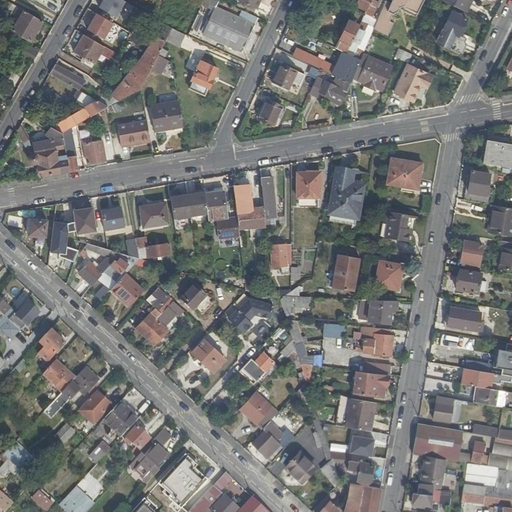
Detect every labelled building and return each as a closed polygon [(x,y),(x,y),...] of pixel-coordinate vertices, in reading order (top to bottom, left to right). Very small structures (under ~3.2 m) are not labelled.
[(110,19),(116,9),(100,0),(97,0),(90,13),(107,23),(108,22),(111,23),(113,20),(110,19)] [(237,0),(256,9),(260,0),(237,0)] [(367,0),(355,0),(352,6),(362,11),(367,0)] [(390,0),(388,5),(382,2),(381,4),(377,12),(374,20),(370,30),(385,37),(391,25),(387,23),(390,17),(395,14),(397,10),(401,7),(402,10),(414,16),(422,1),(420,0),(390,0)] [(465,0),(440,0),(440,1),(462,13),(466,4),(464,3),(465,0)] [(381,4),(376,2),(372,10),(377,12),(381,4)] [(43,20),(14,4),(10,12),(15,14),(20,17),(13,29),(31,40),(43,20)] [(258,18),(249,14),(246,21),(216,7),(203,34),(242,52),(258,18)] [(377,12),(372,10),(369,17),(374,20),(377,12)] [(463,19),(449,12),(445,19),(440,29),(433,43),(455,55),(463,41),(455,36),(463,19)] [(20,17),(15,14),(8,27),(13,29),(20,17)] [(356,24),(346,20),(333,48),(347,55),(357,60),(358,60),(361,53),(362,52),(369,34),(370,30),(374,20),(369,17),(363,14),(356,29),(354,28),(356,24)] [(167,17),(163,23),(169,26),(172,20),(167,17)] [(445,19),(440,17),(435,26),(440,29),(445,19)] [(169,26),(163,23),(143,57),(112,96),(107,93),(107,92),(100,102),(109,107),(119,101),(141,89),(148,75),(151,69),(159,55),(162,48),(165,41),(172,28),(169,26)] [(84,34),(105,46),(109,39),(88,26),(84,34)] [(185,34),(172,28),(165,41),(179,48),(185,34)] [(95,63),(105,46),(84,34),(74,52),(95,63)] [(25,43),(19,53),(34,61),(40,51),(25,43)] [(168,51),(162,48),(159,55),(164,58),(168,51)] [(293,49),(290,55),(300,60),(303,54),(293,49)] [(511,51),(502,70),(511,74),(511,51)] [(361,53),(358,60),(351,76),(363,81),(362,83),(373,88),(374,86),(380,89),(390,65),(361,53)] [(303,54),(300,60),(318,68),(320,62),(303,54)] [(164,58),(159,55),(151,69),(161,75),(169,60),(164,58)] [(340,74),(335,71),(333,76),(335,77),(348,83),(351,75),(349,74),(353,65),(355,66),(357,60),(347,55),(340,74)] [(209,88),(217,68),(200,60),(195,72),(191,80),(194,81),(190,89),(205,95),(208,87),(209,88)] [(295,69),(280,62),(276,71),(291,78),(295,69)] [(50,73),(80,90),(85,81),(56,64),(50,73)] [(413,101),(419,88),(422,89),(428,76),(405,65),(391,93),(408,102),(413,101)] [(271,81),(286,88),(291,78),(276,71),(271,81)] [(430,78),(428,76),(422,89),(424,91),(430,78)] [(348,83),(335,77),(331,85),(314,77),(309,87),(318,91),(327,95),(326,96),(339,103),(348,83)] [(318,91),(309,87),(306,93),(315,97),(318,91)] [(63,111),(68,105),(56,95),(51,101),(63,111)] [(279,106),(265,99),(256,116),(271,123),(279,106)] [(109,107),(100,102),(98,101),(87,107),(87,109),(58,125),(59,125),(56,127),(58,129),(60,128),(63,133),(90,117),(101,111),(108,107),(109,107)] [(183,127),(179,102),(151,106),(155,131),(183,127)] [(104,118),(101,111),(90,117),(94,124),(104,118)] [(150,142),(147,121),(118,126),(121,144),(135,142),(135,144),(150,142)] [(21,124),(16,132),(25,144),(28,149),(34,145),(34,143),(35,143),(21,124)] [(64,143),(63,133),(51,126),(47,133),(55,138),(56,139),(35,143),(34,143),(34,145),(36,154),(35,154),(34,153),(33,154),(32,154),(31,154),(31,155),(30,155),(30,156),(29,156),(29,157),(29,158),(29,159),(29,160),(29,161),(30,162),(30,163),(31,163),(31,164),(32,164),(33,165),(34,165),(35,165),(36,165),(36,164),(37,164),(40,177),(69,172),(67,157),(66,155),(64,143)] [(92,142),(102,141),(101,132),(86,135),(87,140),(91,139),(92,142)] [(64,143),(66,155),(75,153),(72,138),(64,143)] [(106,160),(102,141),(92,142),(91,139),(87,140),(87,143),(86,143),(84,144),(85,149),(82,150),(84,155),(86,155),(87,164),(106,160)] [(486,142),(481,141),(477,163),(481,164),(486,142)] [(511,146),(486,142),(481,164),(507,169),(511,146)] [(69,172),(78,170),(75,156),(67,157),(69,172)] [(419,164),(390,159),(386,184),(415,190),(419,164)] [(350,171),(334,168),(327,212),(354,217),(360,186),(349,183),(350,171)] [(294,198),(317,197),(317,175),(303,175),(303,172),(294,172),(294,198)] [(488,175),(471,172),(465,201),(491,205),(492,197),(484,196),(488,175)] [(268,175),(257,176),(261,208),(262,217),(273,216),(268,175)] [(237,193),(232,193),(234,215),(236,229),(263,226),(262,217),(261,208),(249,209),(246,184),(236,185),(237,193)] [(202,192),(202,194),(204,216),(205,219),(212,218),(217,217),(218,225),(213,226),(215,238),(236,235),(236,229),(234,215),(229,216),(229,218),(223,219),(220,190),(202,192)] [(202,194),(184,197),(187,218),(204,216),(202,194)] [(184,197),(168,200),(171,220),(187,218),(184,197)] [(69,241),(74,240),(75,240),(73,232),(69,209),(68,201),(61,202),(64,215),(63,215),(64,224),(66,224),(69,241)] [(163,204),(139,207),(142,227),(165,224),(163,204)] [(89,206),(69,209),(73,232),(81,230),(93,228),(89,206)] [(123,206),(102,209),(106,229),(127,226),(123,206)] [(487,234),(511,238),(511,230),(511,209),(493,206),(491,206),(487,234)] [(354,217),(327,212),(326,219),(353,224),(354,217)] [(410,219),(388,215),(383,241),(406,244),(410,219)] [(43,220),(26,219),(25,233),(42,235),(43,220)] [(81,230),(73,232),(75,240),(76,240),(89,244),(87,234),(82,235),(81,230)] [(143,234),(132,235),(134,245),(143,244),(144,244),(143,234)] [(80,250),(82,248),(104,258),(107,259),(107,258),(110,250),(89,244),(76,240),(69,247),(81,258),(84,254),(80,250)] [(511,272),(511,243),(500,241),(499,248),(502,249),(498,270),(511,272)] [(144,244),(143,244),(144,249),(144,255),(150,255),(150,257),(153,257),(153,254),(167,253),(166,242),(144,244)] [(458,263),(476,265),(480,245),(462,242),(458,263)] [(280,266),(281,273),(288,272),(288,244),(268,245),(271,266),(280,266)] [(112,260),(108,264),(118,274),(124,266),(116,258),(117,256),(119,253),(110,250),(107,258),(112,260)] [(357,258),(335,255),(329,287),(352,290),(357,258)] [(117,256),(116,258),(124,266),(126,264),(117,256)] [(86,262),(76,274),(89,285),(103,270),(108,264),(112,260),(107,258),(107,259),(104,258),(96,267),(93,264),(91,267),(86,262)] [(71,260),(67,266),(71,270),(76,264),(71,260)] [(399,266),(377,263),(373,286),(395,289),(399,266)] [(108,264),(103,270),(113,279),(118,274),(108,264)] [(127,269),(124,266),(118,274),(120,276),(124,272),(127,269)] [(480,274),(459,271),(455,290),(476,294),(480,274)] [(128,306),(143,289),(124,272),(120,276),(109,288),(128,306)] [(262,284),(241,279),(242,290),(243,290),(269,298),(269,289),(262,288),(262,284)] [(179,298),(191,309),(194,307),(205,295),(192,283),(179,298)] [(300,283),(288,292),(284,295),(288,296),(300,296),(300,283)] [(166,295),(156,286),(145,298),(154,306),(166,295)] [(101,287),(92,297),(96,301),(106,291),(101,287)] [(175,316),(181,310),(166,295),(154,306),(133,328),(151,344),(164,330),(172,322),(171,317),(172,314),(173,314),(175,316)] [(212,302),(205,295),(194,307),(201,314),(212,302)] [(294,307),(309,308),(310,297),(300,296),(288,296),(288,297),(279,301),(283,314),(294,310),(294,307)] [(236,309),(235,309),(227,318),(242,332),(251,323),(247,320),(252,314),(267,318),(270,305),(245,298),(236,309)] [(388,311),(394,311),(395,301),(390,301),(390,302),(369,302),(369,300),(356,299),(355,305),(368,306),(366,322),(377,324),(378,320),(387,321),(388,311)] [(0,325),(1,325),(12,312),(0,301),(0,325)] [(14,314),(13,315),(16,318),(24,325),(36,312),(25,302),(14,314)] [(479,312),(449,307),(446,327),(476,332),(478,321),(479,312)] [(12,312),(1,325),(12,335),(17,329),(10,324),(16,318),(13,315),(14,314),(12,312)] [(283,321),(290,340),(293,348),(295,357),(298,363),(308,365),(306,358),(294,321),(283,320),(283,321)] [(369,353),(387,356),(388,349),(389,336),(393,336),(394,330),(364,327),(362,340),(361,346),(354,345),(353,349),(369,352),(369,353)] [(62,343),(48,329),(36,342),(39,345),(45,351),(50,346),(55,351),(62,343)] [(201,340),(189,352),(210,372),(222,360),(201,340)] [(290,340),(277,354),(283,359),(293,348),(290,340)] [(39,345),(36,342),(22,357),(25,359),(39,345)] [(511,344),(507,344),(503,366),(511,366),(511,344)] [(295,357),(293,348),(283,359),(289,365),(292,361),(295,357)] [(271,362),(260,352),(252,361),(249,358),(237,371),(245,379),(248,377),(253,381),(262,371),(267,376),(275,367),(270,363),(271,362)] [(22,357),(18,361),(23,366),(28,361),(25,359),(22,357)] [(308,365),(309,365),(360,372),(361,365),(306,358),(308,365)] [(53,360),(40,374),(59,391),(72,377),(53,360)] [(298,363),(299,367),(304,381),(309,383),(309,365),(308,365),(298,363)] [(367,366),(361,365),(360,372),(388,375),(390,366),(367,363),(367,366)] [(59,391),(41,411),(49,417),(75,387),(82,393),(95,378),(82,366),(72,377),(59,391)] [(511,366),(503,366),(501,375),(511,377),(511,366)] [(491,374),(480,371),(477,388),(488,390),(490,383),(502,384),(503,377),(491,375),(491,374)] [(441,375),(425,372),(424,378),(440,381),(441,375)] [(284,380),(278,374),(261,392),(271,401),(279,393),(275,389),(284,380)] [(386,377),(365,375),(362,395),(381,398),(382,387),(384,387),(386,377)] [(438,391),(455,393),(456,384),(440,381),(438,391)] [(475,403),(500,408),(502,397),(511,399),(511,393),(503,392),(488,390),(477,388),(475,403)] [(94,391),(77,409),(92,422),(109,404),(94,391)] [(266,422),(275,413),(253,392),(237,409),(260,429),(266,422)] [(437,396),(432,420),(447,423),(451,399),(437,396)] [(351,401),(348,400),(343,427),(366,432),(372,404),(352,401),(351,401)] [(317,416),(331,419),(333,405),(317,402),(314,410),(317,416)] [(116,403),(100,421),(118,437),(135,419),(123,408),(116,403)] [(375,404),(372,404),(366,432),(370,432),(375,404)] [(126,405),(123,408),(135,419),(138,416),(126,405)] [(262,431),(250,444),(270,463),(293,437),(284,430),(279,435),(266,422),(260,429),(262,431)] [(64,424),(48,441),(56,448),(72,431),(64,424)] [(446,429),(416,424),(412,445),(431,449),(429,457),(448,461),(456,462),(458,455),(461,432),(446,429)] [(126,442),(128,441),(134,447),(137,449),(147,438),(134,426),(122,439),(126,442)] [(494,431),(473,426),(472,434),(492,438),(495,438),(497,431),(494,431)] [(126,467),(144,484),(157,470),(156,468),(167,456),(158,448),(169,437),(161,429),(140,451),(134,458),(126,467)] [(511,433),(497,431),(495,438),(511,441),(511,433)] [(107,450),(108,449),(100,442),(87,456),(95,463),(107,450)] [(511,470),(511,445),(491,442),(487,468),(511,472),(511,473),(511,470)] [(1,453),(1,454),(5,458),(16,468),(19,470),(29,459),(11,443),(1,453)] [(118,447),(113,443),(108,449),(107,450),(111,453),(118,447)] [(471,457),(458,455),(456,462),(462,463),(467,464),(479,467),(481,458),(483,445),(473,443),(471,457)] [(345,470),(356,473),(354,485),(361,486),(366,487),(370,465),(347,461),(347,454),(342,454),(342,447),(325,444),(332,466),(346,467),(345,470)] [(431,449),(412,445),(411,454),(425,457),(429,457),(431,449)] [(137,449),(134,447),(128,453),(134,458),(140,451),(137,449)] [(283,467),(300,482),(315,466),(306,458),(304,460),(296,452),(283,467)] [(429,457),(425,457),(421,480),(443,485),(448,461),(429,457)] [(5,458),(4,460),(0,463),(0,475),(6,469),(11,474),(14,470),(16,468),(5,458)] [(511,511),(511,504),(511,472),(511,473),(511,472),(479,467),(467,464),(466,473),(465,484),(463,484),(462,493),(461,502),(493,506),(492,511),(511,511)] [(155,484),(169,496),(162,504),(170,511),(172,511),(191,491),(168,470),(155,484)] [(160,476),(157,473),(152,478),(155,482),(160,476)] [(230,478),(223,473),(188,511),(207,511),(209,510),(211,511),(233,511),(236,509),(218,491),(230,478)] [(38,488),(41,484),(31,474),(27,478),(29,480),(38,488)] [(53,481),(49,476),(41,484),(38,488),(43,493),(53,481)] [(28,482),(26,484),(34,492),(38,488),(29,480),(28,482)] [(459,483),(449,481),(449,489),(452,490),(452,491),(462,493),(463,484),(459,483)] [(338,482),(334,486),(338,490),(340,491),(339,492),(346,494),(347,484),(338,482)] [(354,485),(347,484),(346,494),(359,496),(361,486),(354,485)] [(410,503),(428,506),(431,490),(432,487),(420,484),(418,484),(417,493),(413,492),(410,503)] [(323,498),(327,502),(316,511),(334,511),(336,510),(330,503),(339,492),(340,491),(338,490),(334,486),(323,498)] [(346,494),(342,511),(374,511),(379,489),(366,487),(361,486),(359,496),(346,494)] [(30,497),(44,510),(50,503),(44,498),(46,496),(43,493),(38,488),(34,492),(30,497)] [(438,490),(437,504),(448,505),(450,491),(448,491),(438,490)] [(0,496),(0,511),(8,504),(0,496)] [(250,497),(235,511),(265,511),(260,507),(250,497)] [(56,505),(63,511),(73,511),(61,500),(57,505),(56,505)]
